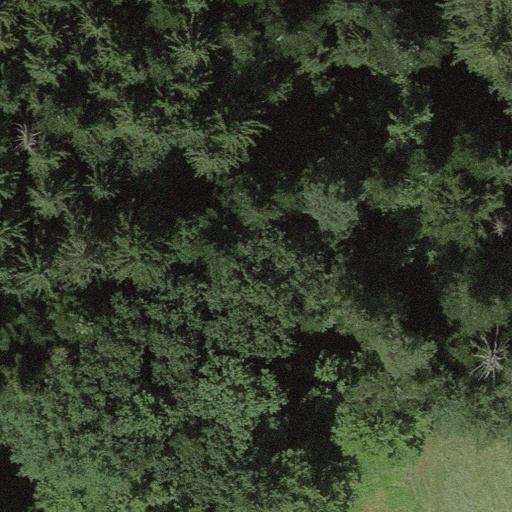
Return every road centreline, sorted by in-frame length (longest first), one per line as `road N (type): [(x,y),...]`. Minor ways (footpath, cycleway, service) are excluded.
road 1 (track): [(392,407),(486,144),(464,0)]
road 2 (track): [(125,511),(511,359)]
